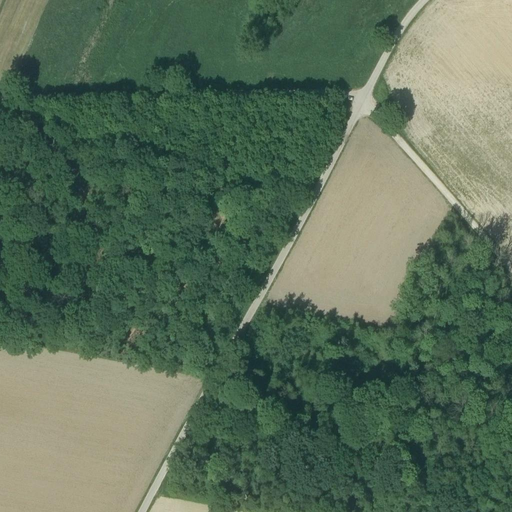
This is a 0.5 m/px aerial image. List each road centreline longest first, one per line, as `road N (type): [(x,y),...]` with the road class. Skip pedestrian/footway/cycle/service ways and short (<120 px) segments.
road 1 (unclassified): [(144,511),(361,98)]
road 2 (track): [(0,99),(361,98)]
road 3 (unclassified): [(361,98),(511,269)]
